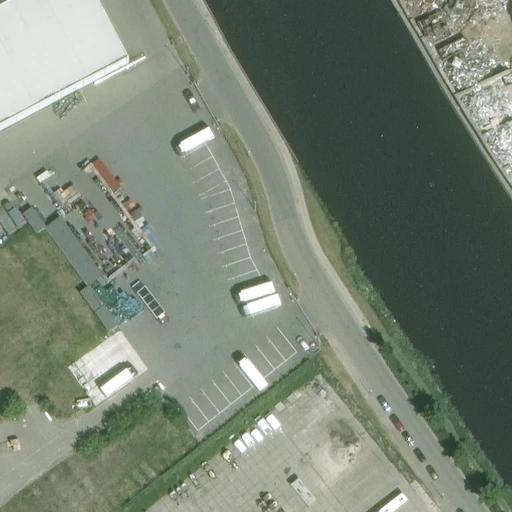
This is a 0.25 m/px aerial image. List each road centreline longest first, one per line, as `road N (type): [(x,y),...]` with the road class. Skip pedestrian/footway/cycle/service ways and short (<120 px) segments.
road 1 (unclassified): [(471,511),(307,275),(263,154),(177,0)]
road 2 (unknown): [(131,114),(216,343)]
